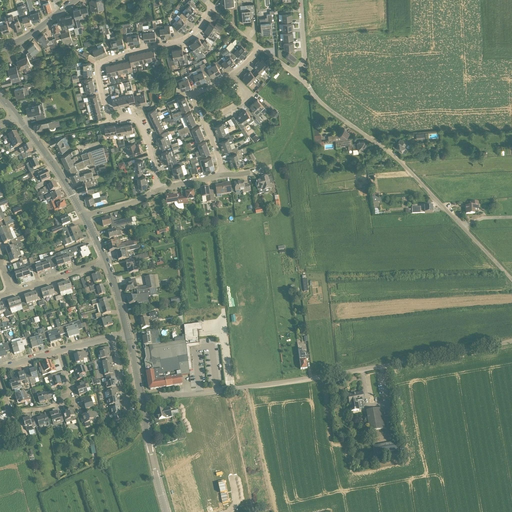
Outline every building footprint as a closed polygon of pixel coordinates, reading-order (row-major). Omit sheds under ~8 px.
[(26,0),(27,3),(29,10),(33,22),(41,19),(38,11),(34,13),(32,6),(30,0),(26,0)] [(46,2),(45,0),(41,0),(43,4),(45,11),(51,9),(49,2),(48,1),(46,2)] [(91,10),(103,8),(101,0),(97,0),(96,0),(96,1),(94,1),(90,1),(91,10)] [(196,11),(194,9),(196,7),(190,0),(184,6),(187,9),(188,9),(195,16),(196,15),(194,13),(196,11)] [(221,0),(220,2),(221,3),(222,4),(223,4),(224,5),(224,6),(225,6),(226,7),(227,7),(228,8),(230,8),(231,9),(233,9),(234,9),(232,8),(232,7),(233,7),(232,6),(232,5),(237,5),(236,0),(221,0)] [(251,14),(255,14),(254,4),(250,4),(249,4),(245,5),(246,10),(242,10),(242,9),(241,9),(242,21),(251,20),(251,14)] [(84,30),(83,26),(81,27),(79,18),(83,17),(82,15),(88,13),(87,7),(80,9),(80,8),(78,9),(78,8),(73,9),(78,27),(79,34),(82,33),(82,30),(84,30)] [(20,18),(22,17),(25,25),(28,24),(28,25),(30,24),(30,23),(31,23),(29,15),(26,8),(22,9),(22,8),(17,9),(20,18)] [(181,14),(185,18),(187,16),(191,20),(195,16),(188,9),(187,9),(184,13),(183,12),(181,14)] [(271,23),(275,22),(274,11),(270,11),(270,14),(266,14),(267,18),(265,18),(266,23),(260,23),(261,34),(272,33),(271,23)] [(280,14),(282,14),(282,21),(287,20),(292,20),(291,13),(286,14),(286,11),(280,11),(280,14)] [(18,20),(17,15),(13,16),(13,14),(7,16),(9,21),(9,23),(12,22),(15,30),(21,28),(18,20)] [(183,20),(185,18),(181,14),(179,16),(180,17),(176,21),(178,22),(185,29),(187,28),(185,26),(187,24),(183,20)] [(65,17),(68,26),(75,25),(73,19),(72,19),(71,15),(65,17)] [(10,32),(7,23),(6,22),(9,21),(7,16),(4,17),(5,20),(2,21),(3,24),(1,25),(3,32),(6,31),(7,32),(6,32),(7,33),(10,32)] [(60,34),(61,38),(63,44),(72,42),(70,35),(68,26),(65,17),(60,18),(61,22),(60,22),(62,28),(66,27),(66,28),(65,28),(66,32),(60,34)] [(281,24),(282,24),(283,30),(287,30),(292,29),(292,23),(287,23),(287,20),(282,21),(280,21),(281,24)] [(139,22),(140,30),(143,30),(143,33),(144,41),(150,40),(149,32),(148,28),(145,28),(143,29),(142,27),(142,24),(143,24),(142,22),(139,22)] [(173,30),(173,32),(175,31),(178,29),(181,33),(185,29),(178,22),(174,26),(173,24),(171,26),(173,30)] [(207,27),(215,32),(216,30),(220,32),(223,27),(216,23),(217,24),(216,26),(210,22),(207,27)] [(56,40),(61,38),(60,34),(57,23),(53,24),(53,25),(52,26),(55,38),(53,39),(55,47),(58,46),(57,43),(56,40)] [(169,25),(164,26),(164,28),(166,38),(168,37),(168,35),(171,35),(170,32),(173,32),(173,30),(171,26),(169,26),(169,25)] [(164,28),(159,29),(159,26),(156,26),(156,28),(157,34),(160,33),(161,38),(166,38),(164,28)] [(205,39),(211,45),(218,34),(215,32),(207,27),(204,31),(210,35),(208,38),(207,37),(205,39)] [(287,33),(287,30),(283,30),(281,30),(281,33),(283,33),(284,40),(288,39),(293,39),(293,32),(287,33)] [(138,34),(137,31),(132,32),(134,43),(140,42),(138,34)] [(55,47),(53,39),(49,40),(45,35),(44,36),(43,34),(38,39),(45,48),(48,45),(49,46),(51,45),(52,48),(55,47)] [(110,37),(111,41),(110,41),(112,49),(118,48),(116,39),(115,36),(110,37)] [(124,46),(122,38),(116,39),(118,48),(124,46)] [(194,41),(202,52),(204,51),(209,48),(205,42),(203,44),(199,38),(194,41)] [(236,44),(235,46),(244,55),(248,51),(243,46),(245,44),(246,45),(240,39),(236,44)] [(288,39),(284,40),(282,40),(282,43),(284,43),(284,49),(286,49),(292,49),(294,48),(293,42),(288,42),(288,39)] [(200,54),(202,52),(194,41),(190,44),(194,50),(192,52),(195,57),(200,54)] [(29,61),(33,60),(32,55),(39,49),(34,44),(30,47),(28,49),(28,48),(28,49),(30,51),(26,54),(27,56),(29,61)] [(103,46),(98,48),(102,56),(107,53),(103,46)] [(235,46),(233,48),(229,51),(234,56),(236,54),(241,59),(244,55),(235,46)] [(98,48),(93,51),(96,59),(102,56),(98,48)] [(186,55),(183,55),(182,48),(177,50),(178,58),(181,58),(182,62),(188,61),(186,55)] [(86,60),(87,57),(82,54),(75,50),(73,49),(72,50),(71,51),(74,53),(73,54),(80,57),(81,57),(86,60)] [(292,49),(286,49),(286,52),(288,52),(285,57),(293,63),(297,58),(291,54),(293,52),(292,49)] [(150,61),(156,60),(153,50),(147,52),(150,61)] [(171,71),(173,70),(171,64),(177,63),(176,59),(178,58),(177,50),(172,51),(173,58),(170,58),(170,57),(170,56),(167,57),(169,65),(171,71)] [(234,56),(229,51),(225,54),(228,58),(226,59),(232,67),(236,63),(231,58),(234,56)] [(150,61),(147,52),(141,53),(144,63),(150,61)] [(141,53),(135,54),(138,64),(144,63),(141,53)] [(133,71),(132,66),(138,64),(135,54),(129,56),(130,61),(132,71),(133,71)] [(28,65),(34,62),(36,62),(36,59),(34,60),(33,60),(29,61),(27,56),(22,58),(28,72),(31,71),(28,65)] [(228,70),(232,67),(226,59),(224,61),(221,57),(217,61),(221,66),(223,64),(228,70)] [(25,73),(28,72),(22,58),(17,60),(20,68),(23,67),(25,73)] [(264,70),(268,66),(267,65),(270,62),(267,60),(265,62),(262,59),(260,61),(259,60),(257,62),(264,70)] [(124,62),(126,72),(132,71),(130,61),(124,62)] [(211,66),(216,75),(221,72),(218,68),(221,67),(221,66),(217,61),(215,62),(216,64),(211,66)] [(124,62),(118,64),(120,74),(126,72),(124,62)] [(264,70),(257,62),(255,64),(256,65),(254,67),(257,69),(255,71),(260,76),(262,74),(262,75),(266,71),(264,70)] [(211,66),(207,69),(204,63),(202,64),(206,73),(209,72),(212,77),(216,75),(211,66)] [(118,64),(112,65),(114,75),(120,74),(118,64)] [(199,65),(201,68),(196,69),(198,73),(201,82),(206,80),(204,75),(206,73),(202,64),(199,65)] [(105,67),(106,69),(108,77),(114,75),(112,65),(105,67)] [(20,81),(19,76),(18,71),(16,66),(8,69),(9,73),(5,74),(6,78),(1,80),(1,79),(2,86),(3,85),(2,85),(20,81)] [(189,72),(190,74),(192,80),(195,79),(197,84),(201,82),(198,73),(193,75),(192,71),(189,72)] [(258,78),(260,76),(255,71),(252,74),(250,71),(248,73),(247,72),(245,74),(252,81),(257,85),(259,83),(258,81),(259,80),(258,78)] [(192,80),(190,74),(186,76),(187,78),(183,80),(186,89),(191,87),(189,82),(192,80)] [(252,81),(245,74),(243,76),(245,77),(243,79),(248,84),(252,81)] [(181,91),(186,89),(183,80),(179,82),(178,80),(175,81),(177,87),(180,86),(181,91)] [(23,88),(23,87),(15,89),(16,97),(22,96),(22,95),(24,95),(25,94),(29,93),(27,87),(35,85),(34,81),(23,84),(24,87),(23,88)] [(136,105),(134,96),(133,93),(130,94),(129,92),(127,92),(130,103),(130,104),(130,103),(135,102),(135,105),(136,105)] [(140,92),(138,92),(141,104),(146,102),(144,94),(141,95),(140,92)] [(98,100),(97,100),(96,95),(88,97),(89,101),(78,103),(78,105),(82,104),(86,103),(98,100)] [(188,103),(185,97),(178,100),(177,100),(178,101),(180,106),(188,103)] [(267,110),(266,109),(269,106),(263,101),(261,103),(257,99),(253,103),(263,113),(267,110)] [(188,103),(180,106),(182,112),(190,108),(188,103)] [(250,106),(257,114),(255,116),(256,117),(260,123),(263,121),(259,116),(263,113),(253,103),(250,106)] [(36,116),(37,120),(45,118),(44,114),(41,112),(40,112),(38,105),(26,107),(28,115),(33,114),(34,116),(36,116)] [(89,114),(101,111),(100,111),(99,106),(90,108),(91,111),(88,112),(89,114)] [(150,117),(161,112),(160,111),(157,112),(156,109),(148,112),(150,117)] [(249,123),(254,120),(253,120),(254,119),(252,117),(251,117),(246,111),(244,113),(243,111),(241,113),(249,123)] [(159,115),(162,114),(161,112),(150,117),(150,118),(150,117),(153,122),(160,119),(159,115)] [(194,118),(191,112),(184,115),(186,121),(194,118)] [(241,122),(238,124),(241,128),(244,134),(247,133),(244,127),(249,123),(241,113),(239,114),(240,116),(238,117),(241,122)] [(155,127),(165,122),(171,120),(170,117),(164,119),(164,120),(162,122),(160,119),(153,122),(155,127),(154,127),(155,127)] [(188,126),(196,123),(194,118),(186,121),(188,126)] [(57,119),(55,120),(42,123),(34,124),(35,131),(43,129),(42,127),(49,126),(49,128),(58,126),(57,119)] [(157,132),(165,128),(163,125),(166,124),(165,122),(155,127),(157,132)] [(215,131),(227,127),(225,122),(222,123),(213,126),(214,127),(215,131)] [(321,141),(321,135),(317,135),(316,124),(316,122),(313,122),(313,125),(315,142),(321,142),(321,141)] [(192,129),(192,130),(194,135),(202,132),(199,126),(192,129)] [(229,135),(228,132),(229,132),(227,127),(215,131),(217,136),(222,134),(223,137),(229,135)] [(339,135),(328,136),(329,141),(335,140),(335,141),(344,140),(349,132),(344,128),(339,135)] [(159,137),(156,138),(157,141),(156,142),(157,144),(169,139),(167,134),(169,134),(168,131),(158,134),(159,137)] [(194,135),(196,141),(204,137),(202,132),(194,135)] [(9,139),(11,143),(19,139),(16,133),(3,139),(4,142),(9,139)] [(221,147),(230,144),(233,142),(230,134),(229,135),(223,137),(224,140),(219,142),(219,143),(220,143),(221,147)] [(59,152),(70,147),(69,144),(65,145),(62,138),(56,140),(55,138),(49,141),(51,146),(55,144),(59,152)] [(402,152),(402,151),(405,153),(408,149),(405,147),(409,142),(404,138),(402,140),(400,139),(398,142),(399,142),(395,147),(402,152)] [(9,147),(11,150),(22,145),(19,139),(11,143),(5,146),(6,149),(9,147)] [(168,145),(171,144),(169,139),(157,144),(158,146),(159,146),(160,148),(168,145)] [(350,139),(344,140),(335,141),(336,148),(341,147),(341,145),(348,145),(348,149),(353,149),(353,153),(358,153),(363,153),(363,148),(366,148),(366,143),(364,143),(364,141),(357,142),(357,144),(350,144),(350,139)] [(206,141),(198,144),(200,150),(208,147),(206,141)] [(136,146),(135,143),(127,146),(128,149),(131,157),(138,155),(137,153),(141,152),(139,146),(136,148),(135,147),(136,146)] [(231,149),(230,144),(221,147),(223,151),(222,151),(223,152),(230,149),(232,152),(238,149),(237,147),(231,149)] [(22,154),(25,159),(31,157),(29,153),(33,151),(30,146),(14,154),(16,157),(22,154)] [(103,147),(90,151),(87,152),(89,158),(86,159),(83,160),(85,166),(94,162),(95,165),(107,161),(105,154),(103,147)] [(195,152),(197,157),(200,156),(202,156),(210,153),(208,147),(200,150),(195,152)] [(228,157),(230,161),(243,156),(241,152),(242,151),(241,148),(238,149),(232,152),(233,155),(228,157)] [(61,156),(63,162),(71,158),(70,156),(75,153),(74,150),(61,156)] [(161,159),(175,155),(173,150),(161,153),(162,156),(160,156),(161,159)] [(175,155),(161,159),(162,161),(163,161),(164,163),(167,162),(168,165),(169,165),(175,163),(176,163),(177,163),(175,155)] [(71,158),(63,162),(66,168),(72,165),(74,164),(73,161),(78,159),(76,156),(71,158)] [(243,157),(243,156),(230,161),(232,166),(231,166),(232,167),(238,164),(239,167),(240,167),(244,166),(241,157),(243,157)] [(211,157),(201,160),(201,161),(200,161),(201,166),(213,163),(211,157)] [(66,168),(70,175),(78,171),(77,170),(85,166),(83,160),(74,164),(72,165),(66,168)] [(27,165),(27,166),(30,172),(33,170),(39,167),(36,161),(30,164),(27,165)] [(169,165),(170,170),(172,169),(173,172),(182,170),(181,165),(176,166),(175,163),(169,165)] [(214,169),(213,163),(201,166),(202,169),(203,174),(210,172),(209,170),(214,169)] [(145,165),(136,167),(136,172),(134,172),(135,175),(142,174),(141,171),(144,170),(144,168),(145,167),(145,165)] [(34,179),(37,186),(45,182),(50,180),(50,179),(49,176),(48,177),(47,173),(42,175),(41,173),(40,174),(38,171),(28,175),(30,179),(31,181),(34,179)] [(92,171),(90,171),(80,174),(79,171),(78,171),(70,175),(73,181),(80,178),(81,179),(83,179),(91,177),(93,176),(92,171)] [(142,174),(135,175),(135,178),(137,178),(138,183),(148,181),(147,179),(146,179),(145,176),(142,177),(142,174)] [(86,187),(92,185),(91,181),(92,180),(91,177),(83,179),(84,183),(82,183),(83,185),(77,186),(78,189),(78,190),(77,190),(78,191),(78,192),(79,192),(79,193),(87,190),(86,187)] [(267,177),(262,179),(260,179),(260,181),(256,182),(259,194),(264,193),(263,191),(271,189),(267,177)] [(139,188),(137,188),(137,191),(144,190),(144,187),(147,187),(147,184),(148,184),(148,181),(138,183),(139,188)] [(45,182),(37,186),(34,187),(35,190),(38,189),(47,185),(45,182)] [(235,192),(236,192),(236,193),(240,193),(239,191),(244,191),(245,192),(250,192),(249,185),(244,186),(243,182),(234,183),(235,192)] [(216,194),(220,194),(221,195),(231,193),(230,183),(222,184),(222,185),(215,186),(216,194)] [(55,184),(47,187),(43,189),(44,192),(41,193),(40,193),(37,194),(39,198),(49,194),(58,190),(57,189),(58,188),(57,187),(55,184)] [(206,197),(206,203),(214,202),(213,192),(209,192),(208,188),(201,189),(202,198),(206,197)] [(182,198),(183,205),(188,205),(188,201),(195,200),(194,192),(185,193),(186,197),(182,198)] [(39,198),(40,202),(43,200),(44,203),(46,202),(48,205),(52,203),(61,199),(61,198),(62,197),(61,195),(60,195),(59,193),(54,195),(54,194),(50,196),(49,194),(39,198)] [(93,195),(89,196),(85,197),(86,204),(107,198),(106,195),(94,198),(93,195)] [(166,205),(174,204),(175,204),(175,205),(175,206),(176,207),(176,208),(177,208),(177,209),(178,209),(179,210),(180,210),(181,210),(182,210),(183,210),(184,210),(183,205),(182,198),(177,198),(177,196),(169,197),(169,195),(165,196),(166,205)] [(64,202),(54,207),(52,203),(48,205),(45,206),(50,216),(62,211),(62,210),(66,208),(64,202)] [(466,214),(475,214),(474,210),(479,210),(478,203),(470,204),(470,207),(465,207),(466,214)] [(5,224),(10,221),(9,218),(8,217),(5,219),(2,213),(0,214),(0,222),(2,221),(3,220),(5,224)] [(67,217),(60,219),(60,218),(54,220),(57,227),(56,227),(56,228),(51,230),(52,234),(59,231),(62,230),(63,230),(62,226),(63,226),(70,223),(67,217)] [(112,228),(116,227),(131,223),(130,221),(125,222),(124,221),(117,222),(114,223),(113,221),(112,221),(111,218),(109,218),(105,219),(105,220),(101,221),(102,224),(102,226),(103,226),(103,227),(111,226),(112,228)] [(10,221),(5,224),(6,227),(12,224),(16,223),(17,222),(16,219),(12,221),(10,221)] [(116,227),(117,230),(108,232),(109,239),(117,237),(116,234),(119,233),(119,230),(124,229),(124,230),(133,228),(131,223),(116,227)] [(9,229),(8,226),(4,228),(0,229),(0,235),(1,238),(10,233),(11,233),(9,229)] [(63,230),(62,230),(63,233),(63,234),(67,232),(70,238),(81,234),(78,227),(70,230),(71,230),(69,231),(68,228),(63,230)] [(160,235),(160,234),(169,232),(168,227),(158,229),(159,230),(156,231),(157,235),(160,235)] [(10,242),(12,245),(20,242),(26,240),(24,236),(14,240),(10,233),(1,238),(4,245),(10,242)] [(70,238),(62,241),(56,244),(52,245),(53,247),(57,246),(57,247),(61,245),(61,244),(63,243),(65,246),(75,242),(76,243),(79,242),(81,242),(81,241),(83,240),(81,234),(70,238)] [(119,244),(118,241),(108,243),(107,245),(109,252),(120,250),(133,247),(137,246),(136,242),(134,241),(126,243),(122,244),(118,245),(118,244),(119,244)] [(20,252),(19,249),(22,248),(21,245),(20,242),(12,245),(13,247),(6,250),(8,256),(20,252)] [(85,244),(70,249),(72,254),(81,251),(82,254),(79,256),(80,260),(90,256),(87,250),(86,250),(84,245),(85,244)] [(118,261),(129,258),(127,252),(130,251),(139,249),(139,245),(137,246),(133,247),(120,250),(121,253),(117,254),(118,261)] [(70,249),(63,252),(64,254),(61,255),(64,265),(71,263),(69,259),(73,258),(72,254),(70,249)] [(18,261),(17,258),(21,256),(20,252),(8,256),(11,263),(18,261)] [(126,263),(127,270),(128,274),(138,272),(137,267),(135,267),(134,264),(138,263),(143,261),(143,260),(148,258),(147,254),(132,258),(133,260),(129,261),(130,262),(126,263)] [(53,264),(56,263),(58,267),(64,265),(61,255),(61,256),(58,257),(59,260),(55,261),(54,257),(51,258),(53,264)] [(50,270),(49,265),(53,264),(51,258),(46,260),(46,259),(40,261),(42,265),(44,272),(50,270)] [(32,271),(36,270),(37,274),(44,272),(42,265),(36,267),(35,263),(33,264),(32,259),(29,260),(30,265),(32,271)] [(15,274),(17,281),(23,278),(20,268),(18,263),(16,264),(18,270),(16,270),(15,273),(15,274)] [(29,272),(32,271),(30,265),(25,266),(25,267),(20,268),(23,278),(30,276),(29,272)] [(86,279),(87,282),(93,280),(94,284),(101,282),(101,281),(99,275),(86,279)] [(147,290),(156,289),(154,276),(145,278),(147,290)] [(139,287),(137,287),(135,281),(131,282),(131,284),(126,285),(126,287),(124,287),(126,292),(134,290),(134,293),(137,292),(141,291),(140,288),(139,288),(139,287)] [(63,284),(66,292),(72,290),(69,282),(63,284)] [(66,292),(63,284),(57,286),(60,294),(66,292)] [(87,289),(85,289),(86,295),(94,293),(96,297),(99,296),(105,295),(103,287),(96,289),(95,286),(96,286),(90,288),(87,289)] [(47,289),(49,298),(55,296),(52,288),(47,289)] [(41,291),(43,300),(49,298),(47,289),(41,291)] [(149,302),(148,297),(157,295),(156,289),(147,290),(141,291),(137,292),(138,296),(127,299),(129,305),(136,303),(136,305),(142,303),(149,302)] [(33,303),(38,301),(36,293),(30,295),(33,303)] [(27,307),(25,308),(26,311),(29,310),(28,308),(33,307),(32,303),(33,303),(30,295),(24,297),(27,307)] [(16,308),(22,307),(19,298),(13,300),(16,308)] [(10,310),(16,308),(13,300),(7,302),(10,310)] [(97,310),(109,306),(107,300),(99,302),(98,303),(97,300),(91,302),(93,306),(96,305),(97,310)] [(111,313),(109,306),(97,310),(99,314),(95,315),(96,317),(97,320),(102,318),(102,316),(103,315),(111,313)] [(159,320),(158,313),(149,315),(150,318),(139,321),(141,326),(140,327),(141,329),(142,330),(150,328),(149,327),(153,326),(152,322),(159,320)] [(99,322),(99,323),(100,325),(103,324),(104,328),(113,325),(112,321),(111,321),(110,318),(102,321),(99,322)] [(81,329),(85,328),(83,324),(80,325),(79,321),(70,324),(70,325),(74,337),(79,335),(78,330),(82,329),(81,329)] [(63,335),(67,334),(69,338),(74,337),(70,325),(61,327),(63,335)] [(60,336),(63,335),(61,327),(52,330),(56,342),(61,341),(60,336)] [(45,340),(49,339),(50,344),(56,342),(52,330),(45,332),(44,328),(42,329),(42,330),(45,340)] [(42,341),(45,340),(42,330),(37,331),(38,334),(34,335),(35,338),(38,348),(43,346),(42,341)] [(30,340),(30,337),(28,333),(24,334),(24,335),(25,338),(27,346),(31,344),(32,349),(38,348),(35,338),(30,340)] [(158,339),(157,333),(152,333),(152,337),(143,338),(144,346),(145,346),(156,345),(155,339),(158,339)] [(23,347),(27,346),(25,338),(20,340),(21,343),(17,344),(19,353),(25,351),(23,347)] [(175,343),(156,345),(145,346),(145,350),(144,350),(146,358),(144,362),(146,372),(158,371),(158,376),(164,375),(170,374),(180,372),(181,376),(190,375),(186,341),(183,342),(177,342),(175,343)] [(9,351),(13,350),(14,355),(19,353),(17,344),(12,345),(11,342),(7,344),(9,351)] [(5,352),(9,351),(7,344),(2,345),(3,348),(0,348),(0,354),(1,358),(7,357),(5,352)] [(101,360),(102,359),(109,358),(108,355),(110,354),(109,348),(100,350),(100,353),(99,353),(101,360)] [(307,361),(306,354),(302,354),(301,350),(298,351),(301,370),(307,369),(306,361),(307,361)] [(84,364),(88,363),(85,352),(81,353),(81,354),(74,356),(76,363),(84,362),(84,364)] [(109,358),(102,359),(103,362),(102,363),(103,369),(112,368),(111,364),(112,364),(111,358),(109,358)] [(54,367),(52,368),(50,362),(42,364),(43,367),(40,368),(43,376),(48,374),(56,372),(54,367)] [(85,374),(84,371),(85,371),(84,367),(75,370),(76,373),(75,374),(76,376),(75,376),(76,381),(83,379),(82,375),(85,374)] [(106,379),(115,378),(114,371),(112,371),(112,368),(103,369),(105,376),(106,376),(106,379)] [(29,371),(30,374),(27,375),(30,384),(31,385),(36,383),(35,380),(38,379),(35,369),(29,371)] [(150,390),(160,388),(166,387),(164,375),(158,376),(158,371),(146,372),(149,389),(150,390)] [(183,385),(181,376),(180,372),(170,374),(172,386),(183,385)] [(25,386),(30,384),(27,375),(25,376),(24,373),(18,375),(19,377),(20,383),(24,382),(25,386)] [(172,386),(170,374),(164,375),(166,387),(166,388),(172,387),(172,386)] [(49,384),(46,385),(50,389),(54,388),(62,385),(60,381),(61,380),(60,380),(59,378),(56,379),(55,376),(47,378),(49,384)] [(22,387),(20,383),(19,377),(13,379),(14,381),(10,382),(12,391),(22,387)] [(106,382),(107,389),(116,388),(116,387),(115,387),(115,384),(116,384),(115,378),(106,379),(107,382),(106,382)] [(88,387),(86,383),(79,385),(80,388),(77,389),(79,396),(87,394),(85,388),(88,387)] [(116,388),(107,389),(108,392),(107,392),(108,399),(116,398),(116,394),(117,394),(116,388)] [(26,397),(24,392),(15,395),(17,402),(20,401),(21,404),(30,401),(29,396),(26,397)] [(53,399),(51,393),(37,397),(40,404),(47,401),(47,400),(49,399),(50,400),(53,399)] [(364,409),(362,402),(363,402),(362,394),(348,396),(350,413),(359,411),(359,410),(364,409)] [(93,408),(90,397),(81,400),(82,404),(84,403),(86,410),(93,408)] [(110,406),(111,409),(120,407),(119,401),(117,401),(116,398),(108,399),(109,406),(110,406)] [(114,422),(123,421),(122,417),(121,411),(120,411),(119,407),(120,407),(111,409),(112,416),(113,416),(114,422)] [(242,408),(191,419),(197,451),(216,447),(215,443),(241,438),(244,453),(238,454),(243,477),(259,473),(248,421),(245,422),(242,408)] [(93,418),(97,417),(96,412),(95,412),(94,409),(90,410),(91,413),(86,414),(86,415),(82,417),(82,416),(82,417),(80,418),(82,423),(84,423),(84,424),(90,422),(89,421),(93,420),(93,418)] [(159,423),(159,421),(172,418),(170,409),(156,412),(156,413),(155,414),(156,415),(157,416),(154,417),(156,424),(159,423)] [(367,411),(370,432),(385,429),(382,409),(367,411)] [(63,414),(65,419),(66,424),(71,422),(77,421),(75,416),(74,416),(72,410),(65,412),(66,414),(64,415),(64,414),(63,414)] [(50,415),(53,425),(63,422),(61,415),(58,416),(57,412),(50,415)] [(37,419),(39,427),(46,425),(46,427),(50,426),(46,414),(43,415),(43,417),(37,419)] [(27,419),(19,421),(23,420),(26,431),(29,432),(30,432),(33,431),(33,429),(36,428),(33,420),(30,421),(29,416),(28,416),(29,418),(27,419)] [(373,446),(374,455),(398,451),(396,442),(373,446)]
